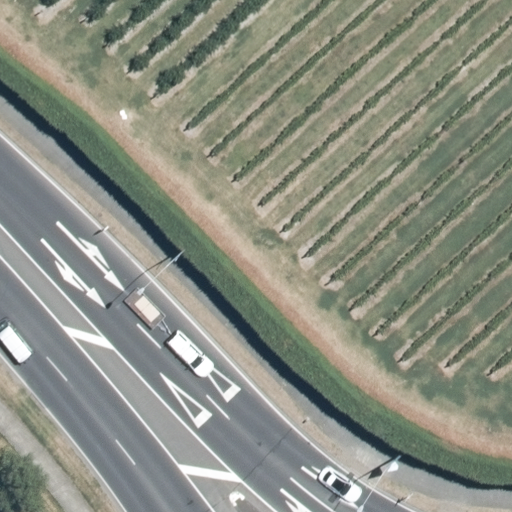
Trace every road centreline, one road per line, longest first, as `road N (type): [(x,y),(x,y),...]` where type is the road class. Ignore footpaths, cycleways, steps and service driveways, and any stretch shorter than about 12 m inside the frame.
road 1 (secondary): [(0,178),(337,511)]
road 2 (secondary): [(172,511),(0,296)]
